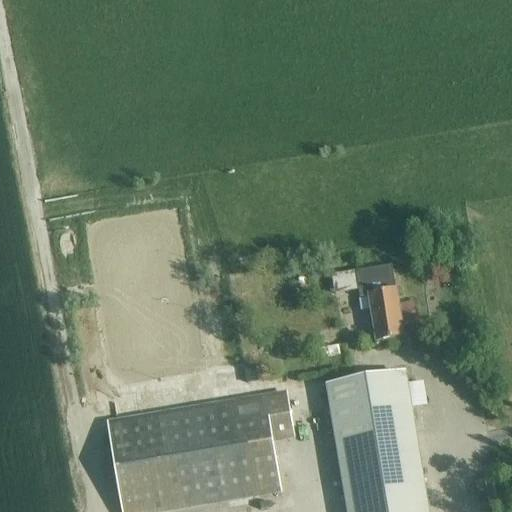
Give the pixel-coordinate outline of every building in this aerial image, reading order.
[(377,345),(405,341),(403,330),(415,328),(412,307),(399,308),(392,268),(357,274),(360,299),(369,298),(377,345)] [(225,350),(212,351),(213,376),(226,375),(225,350)] [(348,511),(427,511),(406,376),(329,388),(348,511)] [(288,393),(107,424),(121,511),(186,511),(283,496),(274,445),(296,442),(288,393)] [(124,408),(113,410),(115,421),(126,419),(124,408)]
